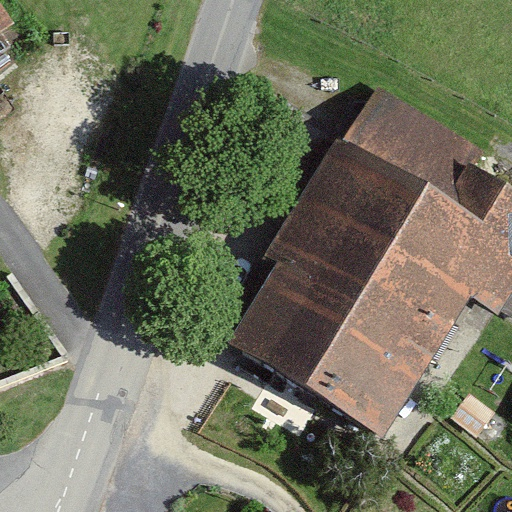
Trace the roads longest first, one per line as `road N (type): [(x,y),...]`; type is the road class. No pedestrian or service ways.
road 1 (tertiary): [(230,0),(95,407),(52,511)]
road 2 (unknown): [(95,407),(183,461),(261,488),(297,511)]
